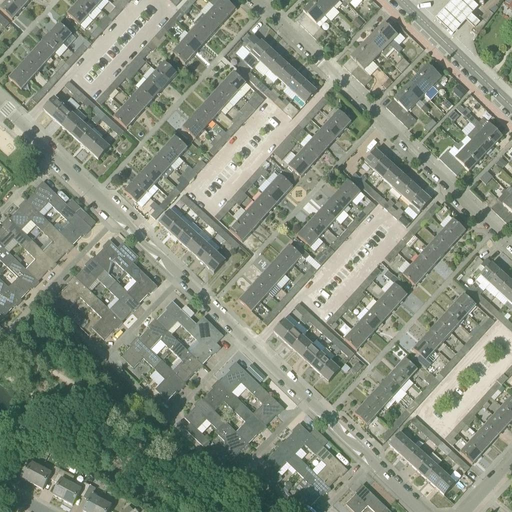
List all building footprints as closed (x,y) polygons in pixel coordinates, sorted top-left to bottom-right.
[(25,0),(8,0),(8,1),(21,12),(29,3),(25,0)] [(97,9),(87,0),(81,0),(76,6),(89,18),(97,9)] [(87,0),(97,9),(104,0),(87,0)] [(117,0),(116,1),(112,6),(116,9),(120,13),(129,4),(124,0),(117,0)] [(236,11),(224,0),(221,0),(214,8),(227,20),(236,11)] [(325,17),(334,8),(324,0),(315,0),(312,4),(325,17)] [(324,0),(334,8),(341,0),(324,0)] [(470,19),(477,11),(464,0),(455,0),(434,24),(451,40),(464,25),(469,30),(475,24),(470,19)] [(8,1),(0,9),(0,10),(13,22),(21,12),(8,1)] [(188,1),(180,10),(185,15),(193,5),(188,1)] [(283,1),(278,5),(283,10),(288,5),(283,1)] [(312,4),(303,13),(295,21),(304,30),(312,21),(316,25),(317,26),(325,17),(312,4)] [(227,20),(214,8),(211,5),(202,14),(203,14),(206,17),(219,29),(227,20)] [(76,6),(67,15),(80,27),(89,18),(76,6)] [(470,32),(477,37),(487,24),(493,16),(498,9),(495,7),(489,11),(480,20),(480,19),(470,32)] [(107,18),(112,23),(120,13),(116,9),(107,18)] [(185,15),(180,10),(180,11),(172,19),(176,24),(185,15)] [(211,38),(219,29),(206,17),(203,14),(195,24),(198,27),(211,38)] [(10,24),(0,16),(0,24),(5,29),(10,24)] [(99,27),(104,32),(112,23),(107,18),(106,17),(99,24),(97,25),(99,27)] [(351,24),(358,31),(363,25),(357,18),(351,24)] [(163,29),(168,33),(176,24),(172,19),(163,29)] [(304,30),(308,34),(316,25),(312,21),(304,30)] [(64,46),(72,36),(59,24),(51,34),(64,46)] [(403,50),(393,42),(398,37),(384,24),(376,33),(393,50),(394,50),(399,55),(403,50)] [(312,38),(321,29),(317,26),(316,25),(308,34),(312,38)] [(90,37),(95,41),(104,32),(99,27),(90,37)] [(190,36),(202,47),(211,38),(198,27),(190,36)] [(164,37),(168,33),(163,29),(151,43),(157,49),(158,50),(167,40),(164,37)] [(312,38),(317,42),(325,34),(321,29),(312,38)] [(381,55),(381,54),(386,58),(393,50),(376,33),(368,42),(381,55)] [(56,55),(64,46),(51,34),(43,43),(56,55)] [(194,57),(202,47),(190,36),(181,45),(194,57)] [(271,51),(262,42),(261,44),(253,37),(243,48),(250,55),(244,62),(254,70),(260,64),(271,51)] [(373,63),(381,55),(368,42),(359,50),(373,63)] [(47,64),(56,55),(43,43),(34,52),(47,64)] [(138,56),(143,61),(151,52),(153,53),(157,49),(151,43),(138,56)] [(172,54),(185,66),(194,57),(181,45),(172,54)] [(83,55),(78,50),(74,55),(78,59),(83,55)] [(343,67),(347,71),(351,76),(360,68),(364,71),(364,72),(373,63),(359,50),(343,67)] [(269,72),(281,59),(271,51),(260,64),(269,72)] [(39,73),(47,64),(34,52),(26,61),(39,73)] [(74,64),(70,59),(66,64),(70,68),(74,64)] [(278,81),(290,68),(281,59),(269,72),(278,81)] [(403,60),(396,68),(402,74),(409,66),(403,60)] [(17,71),(30,82),(39,73),(26,61),(17,71)] [(70,68),(66,64),(62,61),(58,66),(59,67),(61,69),(57,73),(62,77),(70,68)] [(169,84),(177,75),(164,63),(156,73),(169,84)] [(138,73),(130,66),(121,75),(126,79),(129,82),(138,73)] [(443,89),(437,84),(441,79),(428,66),(419,75),(438,93),(439,93),(443,89)] [(287,89),(299,76),(290,68),(278,81),(287,89)] [(351,76),(355,80),(364,71),(360,68),(351,76)] [(30,82),(17,71),(9,80),(22,92),(30,82)] [(364,71),(355,80),(360,84),(368,75),(364,72),(364,71)] [(148,82),(161,94),(169,84),(156,73),(148,82)] [(246,85),(233,73),(225,83),(238,95),(243,99),(251,90),(246,86),(246,85)] [(255,87),(260,82),(250,74),(246,79),(255,87)] [(123,83),(126,79),(121,75),(113,84),(118,89),(123,83)] [(368,75),(360,84),(364,88),(373,80),(368,75)] [(424,97),(425,96),(430,101),(438,93),(419,75),(411,84),(424,97)] [(308,84),(299,76),(287,89),(284,92),(294,100),(297,97),(296,97),(308,84)] [(49,82),(54,87),(58,82),(53,78),(49,82)] [(386,90),(393,84),(389,80),(382,86),(386,90)] [(139,91),(152,103),(161,94),(148,82),(139,91)] [(269,90),(260,82),(255,87),(264,95),(269,90)] [(73,96),(78,91),(69,83),(64,88),(73,96)] [(229,104),(238,95),(225,83),(216,92),(229,104)] [(109,98),(118,89),(113,84),(104,94),(109,98)] [(303,108),(317,93),(308,84),(296,97),(297,97),(301,101),(298,104),(303,108)] [(416,105),(424,97),(411,84),(403,92),(416,105)] [(459,86),(454,92),(461,98),(466,93),(459,86)] [(49,92),(44,87),(40,92),(45,96),(49,92)] [(281,96),(274,90),(271,93),(269,90),(264,95),(273,104),(278,99),(281,96)] [(87,99),(78,91),(73,96),(83,104),(87,99)] [(131,100),(144,112),(152,103),(139,91),(131,100)] [(221,114),(229,104),(216,92),(208,102),(221,114)] [(403,92),(394,101),(386,109),(395,118),(403,109),(407,113),(408,114),(408,113),(416,105),(403,92)] [(96,103),(101,107),(109,98),(104,94),(96,103)] [(248,104),(256,111),(264,102),(256,94),(248,104)] [(41,101),(36,96),(32,101),(37,105),(41,101)] [(64,106),(55,98),(43,111),(52,120),(64,106)] [(328,103),(323,98),(315,108),(320,112),(328,103)] [(96,108),(87,99),(83,104),(92,113),(96,108)] [(282,112),(290,104),(285,100),(282,103),(278,99),(273,104),(282,112)] [(122,110),(135,122),(144,112),(131,100),(122,110)] [(446,101),(442,106),(447,111),(452,106),(446,101)] [(213,122),(221,114),(208,102),(200,110),(213,122)] [(64,106),(52,120),(61,128),(73,115),(77,111),(67,103),(64,107),(64,106)] [(240,114),(247,120),(256,111),(248,104),(240,113),(240,114)] [(299,113),(290,104),(282,112),(292,121),(299,113)] [(420,109),(426,115),(429,111),(424,106),(420,109)] [(464,111),(460,106),(456,110),(460,115),(464,111)] [(96,108),(92,113),(101,121),(105,116),(96,108)] [(315,108),(306,117),(311,121),(320,112),(315,108)] [(395,118),(399,122),(407,113),(403,109),(395,118)] [(122,110),(114,119),(127,131),(135,122),(122,110)] [(191,119),(205,131),(213,122),(200,110),(191,119)] [(464,111),(460,115),(470,124),(476,129),(494,147),(502,138),(483,119),(479,124),(464,111)] [(351,124),(338,112),(330,121),(343,133),(351,124)] [(399,122),(403,126),(412,117),(408,113),(408,114),(407,113),(399,122)] [(453,124),(459,118),(453,113),(448,119),(453,124)] [(247,120),(240,114),(232,123),(234,125),(234,126),(239,130),(247,120)] [(82,123),(73,115),(61,128),(71,136),(82,123)] [(105,116),(101,121),(110,129),(115,125),(105,116)] [(306,117),(298,126),(303,130),(311,121),(306,117)] [(403,126),(408,130),(416,122),(412,117),(403,126)] [(191,119),(183,129),(196,141),(205,131),(191,119)] [(322,130),(335,142),(343,133),(330,121),(322,130)] [(424,130),(428,134),(437,125),(432,121),(424,130)] [(80,145),(92,132),(82,123),(71,136),(80,145)] [(472,143),(486,156),(494,147),(476,129),(470,124),(462,132),(472,143)] [(122,135),(124,134),(124,133),(115,125),(110,129),(122,140),(125,137),(122,135)] [(234,126),(226,134),(231,138),(239,130),(234,126)] [(303,130),(298,126),(290,135),(295,140),(298,143),(306,133),(303,130)] [(313,140),(327,151),(335,142),(322,130),(313,140)] [(89,153),(101,140),(92,132),(80,145),(89,153)] [(215,141),(222,148),(231,138),(226,134),(223,132),(215,141)] [(291,144),(295,140),(290,135),(282,145),(290,152),(295,147),(291,144)] [(188,150),(175,138),(166,147),(179,159),(188,150)] [(99,162),(110,149),(101,140),(89,153),(99,162)] [(305,149),(318,161),(327,151),(313,140),(305,149)] [(209,153),(214,157),(222,148),(215,141),(211,145),(214,148),(209,153)] [(486,156),(472,143),(464,151),(477,164),(486,156)] [(282,145),(273,154),(278,158),(282,161),(290,152),(282,145)] [(171,168),(179,159),(166,147),(158,156),(171,168)] [(297,158),(310,170),(318,161),(305,149),(297,158)] [(376,151),(364,164),(374,173),(386,160),(376,151)] [(464,151),(456,160),(455,160),(456,161),(460,164),(452,173),(456,177),(465,169),(469,173),(477,164),(464,151)] [(447,152),(439,160),(444,165),(452,156),(447,152)] [(150,166),(163,177),(166,180),(174,171),(171,168),(158,156),(150,166)] [(444,165),(448,169),(456,161),(455,160),(456,160),(452,156),(444,165)] [(299,178),(301,179),(310,170),(297,158),(284,172),(295,183),(299,178)] [(507,164),(501,159),(496,165),(502,170),(507,164)] [(374,173),(383,181),(395,168),(386,160),(374,173)] [(456,161),(448,169),(452,173),(460,164),(456,161)] [(201,162),(193,171),(192,171),(197,175),(206,166),(201,162)] [(265,163),(257,172),(265,179),(269,174),(266,172),(270,167),(265,163)] [(154,186),(163,177),(150,166),(141,175),(154,186)] [(501,171),(497,167),(492,172),(497,176),(501,171)] [(192,171),(193,171),(189,168),(185,172),(186,173),(181,178),(189,184),(197,175),(192,171)] [(395,168),(383,181),(392,189),(404,176),(395,168)] [(248,181),(253,186),(257,181),(261,184),(265,179),(257,172),(248,181)] [(481,180),(487,186),(494,179),(487,173),(481,180)] [(363,176),(360,179),(355,174),(351,179),(360,188),(364,183),(367,180),(363,176)] [(154,186),(141,175),(133,184),(150,199),(158,190),(154,186)] [(289,178),(286,182),(280,176),(272,186),(285,198),(293,188),(295,185),(289,178)] [(397,202),(401,198),(413,185),(404,176),(392,189),(388,194),(397,202)] [(181,194),(181,193),(189,184),(181,178),(178,182),(180,184),(176,189),(181,194)] [(245,195),(253,186),(248,181),(240,190),(245,195)] [(353,203),(361,194),(348,182),(340,191),(353,203)] [(67,206),(43,183),(38,188),(40,190),(27,202),(26,201),(39,214),(49,204),(60,214),(67,206)] [(369,196),(374,191),(364,183),(360,188),(369,196)] [(124,193),(137,205),(141,209),(150,199),(133,184),(124,193)] [(411,206),(422,193),(413,185),(401,198),(411,206)] [(276,207),(285,198),(272,186),(263,195),(276,207)] [(168,198),(173,202),(181,194),(176,189),(168,198)] [(248,197),(245,195),(240,190),(231,200),(236,204),(240,207),(248,197)] [(344,212),(353,203),(340,191),(331,200),(344,212)] [(383,200),(374,191),(369,196),(378,205),(383,200)] [(508,227),(511,223),(511,197),(505,191),(501,194),(503,196),(498,201),(499,202),(503,206),(503,207),(508,211),(500,219),(508,227)] [(409,208),(418,217),(432,201),(422,193),(411,206),(409,208)] [(268,216),(276,207),(263,195),(255,204),(268,216)] [(193,205),(184,196),(180,201),(189,209),(193,205)] [(159,208),(164,212),(173,202),(168,198),(159,208)] [(495,198),(487,206),(491,210),(499,202),(498,201),(495,198)] [(231,200),(223,209),(228,213),(236,204),(231,200)] [(323,210),(336,222),(344,212),(331,200),(323,210)] [(394,205),(391,202),(390,201),(387,204),(383,200),(378,205),(388,213),(392,208),(394,205)] [(22,232),(31,222),(42,233),(50,224),(39,214),(26,201),(21,206),(22,207),(10,220),(22,232)] [(87,235),(92,230),(83,222),(88,217),(72,201),(67,206),(60,214),(70,225),(61,235),(73,246),(85,234),(87,235)] [(499,202),(491,210),(495,215),(503,207),(503,206),(499,202)] [(159,208),(154,203),(150,208),(155,212),(159,208)] [(363,212),(367,216),(376,207),(371,203),(363,212)] [(259,225),(268,216),(255,204),(246,214),(259,225)] [(199,218),(203,213),(193,205),(189,209),(199,218)] [(431,218),(440,209),(435,205),(427,214),(431,218)] [(495,215),(500,219),(508,211),(503,207),(495,215)] [(151,217),(155,221),(164,212),(159,208),(155,212),(151,217)] [(400,210),(397,213),(392,208),(388,213),(397,221),(401,216),(401,217),(404,214),(400,210)] [(223,209),(215,218),(219,223),(228,213),(223,209)] [(355,221),(359,225),(367,216),(363,212),(362,212),(359,209),(355,214),(358,217),(355,221)] [(327,231),(336,222),(323,210),(314,219),(327,231)] [(180,220),(170,212),(159,225),(168,233),(180,220)] [(203,213),(199,218),(208,226),(212,222),(203,213)] [(251,235),(259,225),(246,214),(238,223),(251,235)] [(433,220),(431,218),(427,214),(418,223),(423,227),(427,223),(429,225),(433,220)] [(406,230),(410,225),(412,223),(408,219),(406,221),(401,217),(401,216),(397,221),(406,230)] [(440,226),(444,230),(457,242),(466,233),(449,217),(440,226)] [(8,219),(4,224),(5,225),(0,230),(0,245),(4,250),(14,240),(25,250),(33,242),(22,232),(10,220),(8,219)] [(319,240),(327,231),(314,219),(306,228),(319,240)] [(189,228),(180,220),(168,233),(177,241),(189,228)] [(351,235),(359,225),(355,221),(346,231),(351,235)] [(212,222),(208,226),(217,234),(221,230),(212,222)] [(238,223),(230,232),(243,244),(251,235),(238,223)] [(415,237),(423,227),(418,223),(410,232),(415,237)] [(74,248),(73,246),(61,235),(50,224),(42,233),(53,243),(44,253),(56,264),(68,252),(69,253),(74,248)] [(193,224),(189,228),(177,241),(186,250),(198,237),(202,232),(193,224)] [(306,228),(297,237),(311,249),(319,240),(306,228)] [(217,234),(221,238),(226,243),(230,238),(221,230),(217,234)] [(457,242),(444,230),(436,239),(449,251),(457,242)] [(338,240),(342,244),(351,235),(346,231),(338,240)] [(410,232),(401,242),(409,249),(409,248),(410,249),(415,242),(412,239),(415,237),(410,232)] [(207,245),(198,237),(186,250),(196,258),(207,245)] [(226,243),(231,248),(235,251),(240,247),(230,238),(226,243)] [(449,251),(436,239),(428,249),(441,260),(449,251)] [(329,250),(334,254),(342,244),(338,240),(330,249),(329,250)] [(123,244),(118,249),(109,241),(104,247),(106,248),(93,261),(109,276),(112,266),(112,265),(115,262),(126,273),(134,265),(133,264),(139,259),(123,244)] [(39,284),(40,284),(38,282),(51,270),(52,271),(57,266),(56,264),(44,253),(33,242),(25,250),(36,260),(26,271),(38,282),(39,284)] [(401,242),(393,251),(398,255),(402,250),(405,253),(409,249),(401,242)] [(12,258),(4,250),(0,245),(0,261),(7,268),(15,260),(12,258)] [(217,253),(207,245),(196,258),(205,266),(217,253)] [(294,268),(298,263),(301,266),(305,261),(309,257),(298,246),(294,251),(289,247),(281,256),(294,268)] [(329,249),(326,253),(325,252),(323,255),(322,254),(321,254),(315,261),(322,267),(334,254),(329,250),(330,249),(329,249)] [(428,249),(419,258),(432,270),(441,260),(428,249)] [(393,251),(384,260),(389,264),(398,255),(393,251)] [(214,275),(226,262),(217,253),(205,266),(214,275)] [(285,277),(294,268),(281,256),(272,265),(285,277)] [(305,261),(312,267),(317,272),(321,268),(309,257),(305,261)] [(432,270),(419,258),(411,267),(424,279),(432,270)] [(108,291),(116,283),(114,280),(109,276),(93,261),(92,259),(87,265),(89,266),(76,279),(88,290),(97,280),(108,291)] [(22,302),(21,300),(33,288),(35,289),(39,284),(38,282),(26,271),(20,265),(15,260),(7,268),(18,279),(9,289),(22,302)] [(481,266),(486,271),(491,265),(486,260),(481,266)] [(486,271),(476,281),(485,290),(490,286),(501,273),(492,264),(491,265),(486,271)] [(126,273),(133,280),(124,290),(139,305),(151,292),(153,293),(158,288),(134,265),(126,273)] [(277,286),(285,277),(272,265),(264,274),(277,286)] [(309,281),(317,272),(312,267),(304,277),(309,281)] [(402,276),(416,288),(424,279),(411,267),(402,276)] [(381,273),(377,269),(368,278),(373,283),(381,273)] [(511,281),(501,273),(490,286),(499,294),(511,281)] [(269,295),(277,286),(264,274),(256,284),(269,295)] [(302,274),(293,284),(296,286),(301,290),(309,281),(304,277),(302,274)] [(68,318),(74,312),(71,308),(80,299),(91,309),(99,301),(88,290),(76,279),(75,277),(70,283),(71,284),(58,297),(64,302),(58,308),(68,318)] [(399,306),(408,297),(403,293),(407,289),(394,277),(390,282),(395,285),(386,295),(399,306)] [(368,278),(360,288),(365,292),(373,283),(368,278)] [(0,296),(1,297),(0,298),(0,315),(3,319),(16,306),(17,307),(22,302),(9,289),(1,281),(0,280),(0,296)] [(511,282),(511,281),(499,294),(508,303),(511,298),(511,282)] [(140,306),(139,305),(124,290),(119,285),(116,283),(108,291),(116,298),(106,308),(122,323),(134,310),(135,311),(140,306)] [(260,305),(269,295),(256,284),(247,293),(260,305)] [(296,286),(287,295),(292,300),(301,290),(296,286)] [(477,290),(472,286),(466,292),(476,301),(480,296),(484,292),(479,288),(477,290)] [(365,292),(360,288),(352,297),(359,304),(365,297),(362,294),(365,292)] [(239,302),(252,314),(260,305),(247,293),(239,302)] [(292,300),(287,295),(279,304),(284,309),(292,300)] [(386,295),(378,304),(391,316),(399,306),(386,295)] [(468,316),(476,307),(463,295),(455,305),(468,316)] [(480,305),(485,301),(480,296),(476,301),(480,305)] [(359,304),(352,297),(343,306),(348,310),(351,313),(359,304)] [(102,320),(92,330),(104,341),(117,328),(118,329),(123,324),(122,323),(106,308),(99,301),(91,309),(102,320)] [(171,336),(181,326),(189,334),(197,326),(173,303),(168,308),(169,309),(157,322),(171,336)] [(284,309),(279,304),(270,314),(275,318),(284,309)] [(391,316),(378,304),(369,313),(382,325),(391,316)] [(308,314),(299,305),(294,310),(304,319),(308,314)] [(460,326),(468,316),(455,305),(447,314),(460,326)] [(490,314),(494,309),(489,305),(485,309),(490,314)] [(343,306),(335,315),(339,320),(348,310),(343,306)] [(382,325),(369,313),(365,309),(357,318),(361,322),(374,334),(382,325)] [(498,322),(503,317),(499,313),(494,318),(497,320),(498,322)] [(262,323),(267,327),(275,318),(270,314),(262,323)] [(308,314),(304,319),(301,322),(305,326),(308,323),(313,327),(318,322),(308,314)] [(451,335),(460,326),(447,314),(438,323),(451,335)] [(77,324),(83,318),(80,315),(79,316),(74,321),(77,324)] [(326,325),(331,329),(340,337),(342,334),(339,331),(341,329),(335,324),(339,320),(335,315),(326,325)] [(299,324),(289,316),(285,320),(273,333),(283,342),(294,329),(299,324)] [(80,327),(81,327),(83,329),(89,323),(83,318),(77,324),(80,327)] [(204,319),(197,326),(189,334),(200,344),(190,355),(202,366),(215,353),(216,354),(221,349),(217,345),(224,338),(204,319)] [(481,328),(486,332),(494,323),(490,319),(481,328)] [(171,352),(179,344),(171,336),(157,322),(155,321),(150,326),(152,327),(139,340),(151,351),(160,341),(171,352)] [(508,330),(511,326),(511,325),(508,321),(503,326),(508,330)] [(327,330),(324,328),(318,322),(313,327),(322,335),(327,330)] [(361,322),(353,332),(366,343),(374,334),(361,322)] [(430,332),(443,344),(451,335),(438,323),(430,332)] [(473,337),(478,342),(486,332),(481,328),(473,337)] [(304,337),(294,329),(283,342),(292,350),(304,337)] [(336,339),(327,330),(322,335),(332,344),(336,339)] [(353,332),(344,341),(357,353),(366,343),(353,332)] [(421,342),(434,353),(443,344),(430,332),(421,342)] [(313,346),(304,337),(292,350),(301,359),(313,346)] [(122,358),(133,370),(143,360),(154,370),(162,362),(160,360),(151,351),(139,340),(138,339),(133,344),(134,345),(122,358)] [(345,347),(336,339),(332,344),(341,352),(345,347)] [(427,362),(434,353),(421,342),(413,351),(418,355),(414,360),(426,371),(431,365),(427,362)] [(473,347),(469,342),(464,347),(469,351),(473,347)] [(171,352),(182,363),(173,373),(186,385),(185,384),(197,371),(199,372),(204,367),(202,366),(190,355),(179,344),(171,352)] [(310,367),(322,354),(313,346),(301,359),(310,367)] [(354,355),(345,347),(341,352),(350,360),(354,355)] [(319,375),(331,362),(335,357),(326,350),(322,354),(310,367),(319,375)] [(465,356),(460,351),(456,356),(461,360),(465,356)] [(163,361),(168,356),(167,355),(169,353),(167,352),(166,353),(160,360),(162,362),(163,361)] [(409,381),(410,381),(418,372),(405,360),(396,369),(409,381)] [(457,365),(452,361),(448,365),(452,370),(457,365)] [(165,381),(155,391),(167,402),(180,389),(181,390),(186,385),(173,373),(165,365),(162,362),(154,370),(165,381)] [(329,384),(340,371),(331,362),(319,375),(329,384)] [(351,371),(356,375),(363,367),(358,363),(351,371)] [(252,395),(260,387),(236,364),(231,369),(232,370),(220,383),(232,394),(241,385),(252,395)] [(266,379),(252,365),(247,371),(260,384),(266,379)] [(401,390),(409,381),(396,369),(388,378),(401,390)] [(440,383),(448,374),(444,370),(435,379),(440,383)] [(429,385),(434,390),(440,383),(435,379),(430,375),(424,381),(429,385)] [(502,387),(504,385),(508,380),(503,376),(499,380),(497,383),(502,387)] [(401,390),(388,378),(380,387),(393,399),(401,390)] [(232,394),(220,383),(219,382),(214,387),(215,388),(203,401),(214,413),(224,403),(235,414),(243,405),(232,394)] [(491,389),(496,394),(502,387),(497,383),(491,389)] [(284,411),(260,387),(252,395),(263,406),(253,416),(266,427),(278,414),(279,416),(284,411)] [(371,397),(384,409),(393,399),(380,387),(371,397)] [(432,392),(427,388),(423,393),(427,397),(432,392)] [(483,399),(487,403),(491,398),(487,394),(483,399)] [(363,406),(376,418),(384,409),(371,397),(363,406)] [(423,402),(418,397),(416,400),(414,402),(419,407),(423,402)] [(511,417),(511,400),(510,398),(502,408),(511,417)] [(202,447),(208,441),(197,431),(206,421),(217,432),(225,423),(223,421),(214,413),(203,401),(201,400),(196,405),(198,406),(185,419),(191,425),(185,431),(202,447)] [(474,408),(479,412),(483,408),(478,403),(474,408)] [(262,434),(267,429),(266,427),(253,416),(243,405),(235,414),(245,424),(236,434),(249,447),(250,447),(248,445),(261,432),(262,434)] [(376,418),(363,406),(354,415),(367,427),(376,418)] [(415,411),(410,406),(406,411),(411,415),(415,411)] [(511,417),(502,408),(493,417),(506,429),(511,422),(511,417)] [(475,417),(470,413),(462,422),(468,428),(476,418),(475,417)] [(407,420),(402,416),(398,420),(402,425),(407,420)] [(493,417),(485,426),(498,438),(506,429),(493,417)] [(419,432),(423,427),(419,422),(414,427),(419,432)] [(468,428),(462,422),(457,427),(462,431),(465,433),(469,429),(468,428)] [(228,426),(225,423),(217,432),(215,434),(225,443),(225,446),(217,455),(224,461),(226,459),(230,464),(243,450),(245,452),(249,447),(236,434),(228,426)] [(315,457),(323,448),(328,443),(315,430),(310,435),(299,425),(294,430),(296,431),(283,444),(295,456),(305,446),(315,457)] [(398,430),(393,425),(389,430),(394,434),(398,430)] [(477,435),(490,447),(498,438),(485,426),(477,435)] [(428,431),(424,436),(429,440),(433,435),(428,431)] [(449,445),(458,435),(453,431),(445,440),(449,445)] [(410,442),(400,434),(389,447),(398,455),(410,442)] [(390,439),(385,435),(381,439),(385,443),(390,439)] [(468,445),(481,456),(490,447),(477,435),(468,445)] [(437,439),(433,444),(438,448),(442,444),(437,439)] [(419,450),(410,442),(398,455),(407,463),(419,450)] [(282,477),(278,474),(287,464),(298,474),(306,467),(295,456),(283,444),(282,443),(277,448),(278,449),(266,463),(271,468),(266,474),(277,484),(282,477)] [(468,445),(460,454),(473,466),(481,456),(468,445)] [(348,472),(323,448),(315,457),(326,467),(317,477),(329,488),(341,476),(343,477),(348,472)] [(447,448),(442,453),(447,457),(451,452),(447,448)] [(416,472),(428,459),(419,450),(407,463),(416,472)] [(29,469),(23,480),(33,485),(42,469),(32,464),(36,457),(30,454),(24,466),(29,469)] [(456,465),(461,460),(456,456),(452,461),(456,465)] [(437,467),(428,459),(416,472),(426,480),(437,467)] [(461,460),(456,465),(453,469),(456,472),(460,468),(465,474),(470,469),(461,460)] [(302,505),(306,501),(311,507),(324,494),(326,495),(331,490),(329,488),(317,477),(306,467),(298,474),(309,485),(295,499),(302,505)] [(437,467),(426,480),(435,489),(447,476),(437,467)] [(33,485),(43,491),(49,480),(54,482),(60,470),(55,468),(52,474),(42,469),(33,485)] [(59,485),(53,496),(63,501),(72,485),(62,480),(66,473),(65,473),(62,471),(60,470),(54,482),(59,485)] [(444,497),(456,484),(447,476),(435,489),(444,497)] [(290,483),(289,485),(284,489),(283,491),(287,495),(289,493),(288,492),(292,487),(293,486),(290,483)] [(63,501),(73,507),(79,496),(84,499),(90,486),(85,484),(81,490),(72,485),(63,501)] [(89,501),(83,511),(95,511),(102,501),(92,496),(96,489),(90,486),(84,499),(89,501)] [(346,506),(352,511),(363,511),(368,507),(372,511),(384,511),(387,509),(362,486),(358,491),(359,492),(346,506)] [(95,511),(108,511),(112,506),(102,501),(95,511)]
